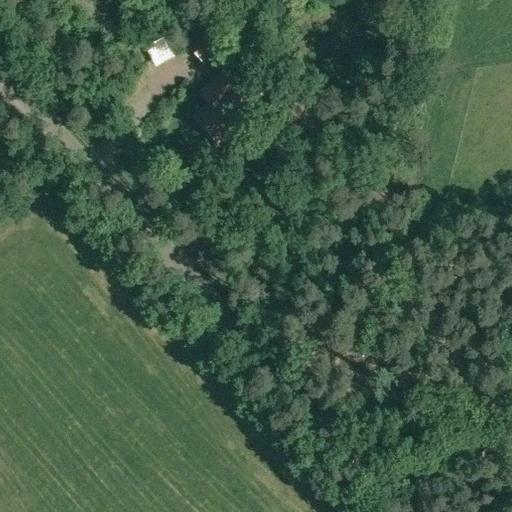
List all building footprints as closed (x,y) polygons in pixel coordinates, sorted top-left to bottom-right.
[(142,0),(158,21),(178,6),(173,0),(142,0)] [(206,65),(232,39),(216,23),(189,48),(206,65)] [(219,60),(230,73),(251,54),(239,43),(219,60)] [(283,43),(263,63),(269,70),(290,49),(283,43)] [(218,143),(251,114),(231,92),(236,88),(222,71),(197,94),(209,106),(195,118),(218,143)] [(281,91),(264,117),(287,133),(304,106),(281,91)]
